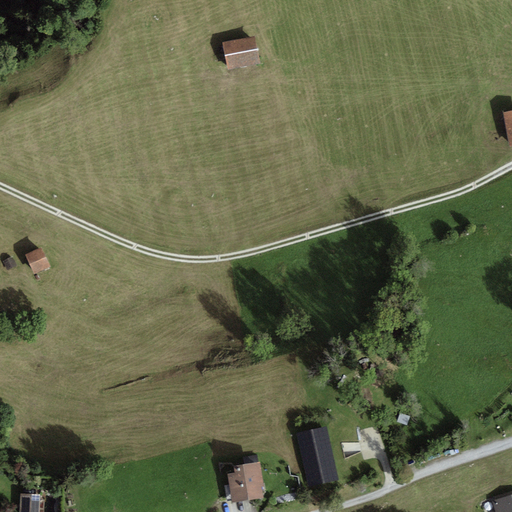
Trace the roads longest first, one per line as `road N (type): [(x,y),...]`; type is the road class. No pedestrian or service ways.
road 1 (track): [(0,184),(143,248),(185,258),(243,254),(464,191),(511,167)]
road 2 (residential): [(321,511),(511,443)]
